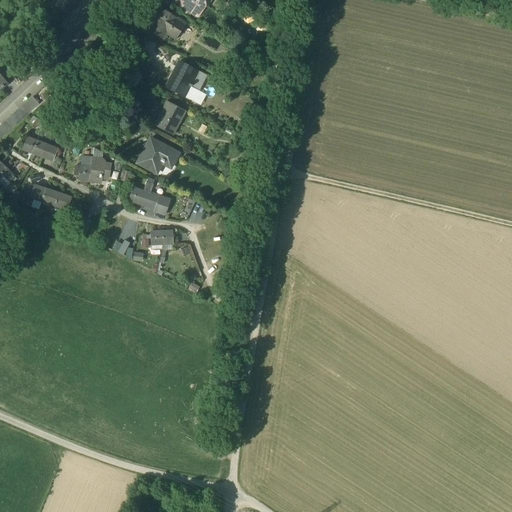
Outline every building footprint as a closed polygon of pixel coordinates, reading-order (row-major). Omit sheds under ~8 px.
[(58,0),(56,7),(71,13),(76,0),(58,0)] [(187,0),(182,8),(197,17),(204,6),(198,3),(199,0),(187,0)] [(148,30),(163,40),(167,34),(170,29),(171,29),(172,29),(179,34),(185,24),(176,18),(176,16),(173,14),(171,15),(162,9),(148,30)] [(85,32),(82,37),(94,44),(98,36),(96,35),(103,16),(95,11),(85,32)] [(170,29),(167,34),(175,40),(179,34),(172,29),(171,29),(170,29)] [(82,37),(77,47),(88,53),(94,44),(82,37)] [(80,65),(88,53),(77,47),(70,58),(80,65)] [(179,62),(174,71),(177,73),(182,64),(179,62)] [(165,87),(185,97),(191,86),(199,90),(206,76),(182,64),(177,73),(174,71),(165,87)] [(33,97),(19,109),(29,115),(40,105),(33,97)] [(156,127),(168,133),(176,119),(180,121),(185,111),(167,102),(162,111),(164,112),(156,127)] [(19,109),(10,117),(18,125),(29,115),(19,109)] [(10,117),(6,121),(13,129),(18,125),(10,117)] [(33,124),(39,128),(42,121),(37,118),(33,124)] [(6,121),(2,125),(9,133),(13,129),(6,121)] [(2,125),(0,126),(0,131),(5,137),(9,133),(2,125)] [(22,150),(42,157),(47,145),(45,145),(41,143),(36,141),(33,140),(27,138),(22,150)] [(137,163),(156,174),(162,164),(164,158),(173,163),(178,154),(150,139),(137,163)] [(54,148),(47,145),(42,157),(49,160),(54,148)] [(57,149),(54,148),(49,160),(53,161),(57,149)] [(93,158),(93,159),(102,160),(103,153),(93,148),(93,156),(92,158),(93,158)] [(82,156),(80,166),(91,167),(93,159),(93,158),(92,158),(82,156)] [(164,158),(162,164),(171,169),(173,163),(164,158)] [(93,159),(91,167),(102,168),(101,176),(108,177),(110,165),(106,164),(103,160),(102,160),(93,159)] [(0,163),(0,180),(4,177),(9,183),(15,177),(9,172),(0,163)] [(80,166),(80,168),(79,176),(78,180),(89,182),(91,167),(80,166)] [(101,180),(101,176),(102,168),(91,167),(89,182),(100,183),(101,180)] [(146,182),(143,191),(150,194),(150,193),(153,185),(147,183),(146,182)] [(30,198),(42,202),(46,189),(34,185),(30,198)] [(129,201),(139,204),(143,191),(133,188),(129,201)] [(42,202),(54,206),(57,197),(55,196),(56,193),(46,189),(42,202)] [(170,200),(150,193),(150,194),(143,191),(139,204),(154,209),(154,211),(164,215),(170,200)] [(67,210),(71,202),(58,197),(59,194),(56,193),(55,196),(57,197),(54,206),(67,210)] [(191,213),(194,200),(188,199),(185,212),(191,213)] [(173,231),(162,232),(162,245),(165,245),(173,244),(173,231)] [(162,245),(162,232),(150,232),(151,245),(162,245)] [(124,255),(131,242),(125,239),(123,243),(117,240),(112,249),(124,255)] [(143,261),(144,253),(135,251),(133,259),(143,261)]
